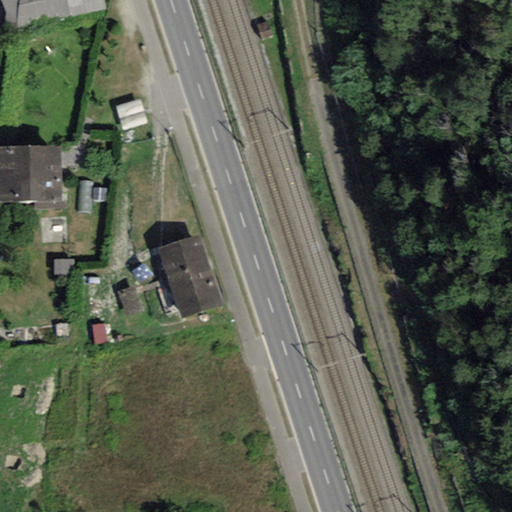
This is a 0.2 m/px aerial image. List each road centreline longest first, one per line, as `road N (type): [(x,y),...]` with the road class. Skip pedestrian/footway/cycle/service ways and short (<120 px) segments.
road 1 (primary): [(335,511),(165,0)]
road 2 (unclassified): [(297,0),(378,306),(443,511)]
